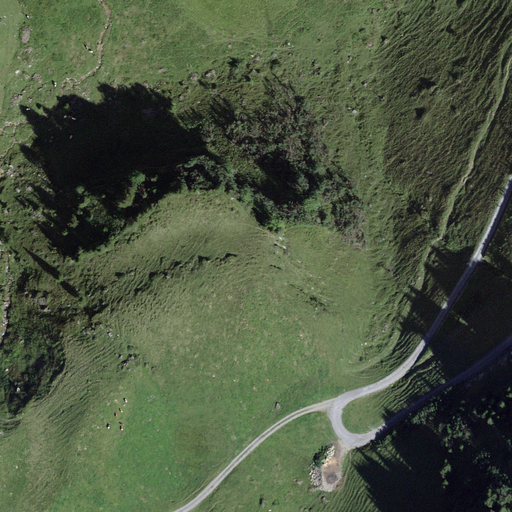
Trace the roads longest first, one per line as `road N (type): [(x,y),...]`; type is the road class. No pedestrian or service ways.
road 1 (track): [(511,162),(468,264),(419,347),(392,376),(297,413),(178,511)]
road 2 (track): [(340,401),(334,430),(367,436),(511,337)]
